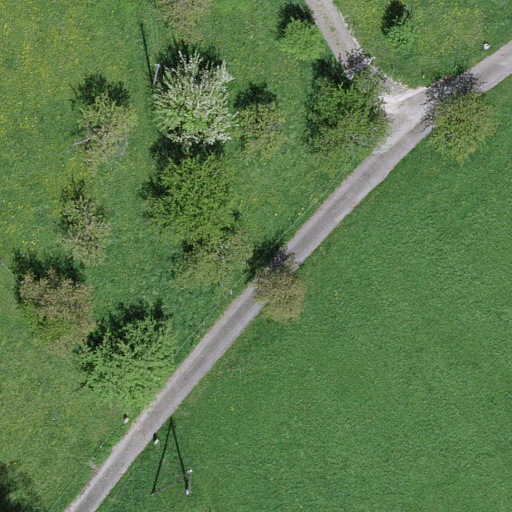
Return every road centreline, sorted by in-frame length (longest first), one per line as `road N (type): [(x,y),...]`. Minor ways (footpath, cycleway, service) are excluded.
road 1 (track): [(69,511),(444,97),(511,51)]
road 2 (track): [(444,97),(382,86),(343,53),(314,0)]
